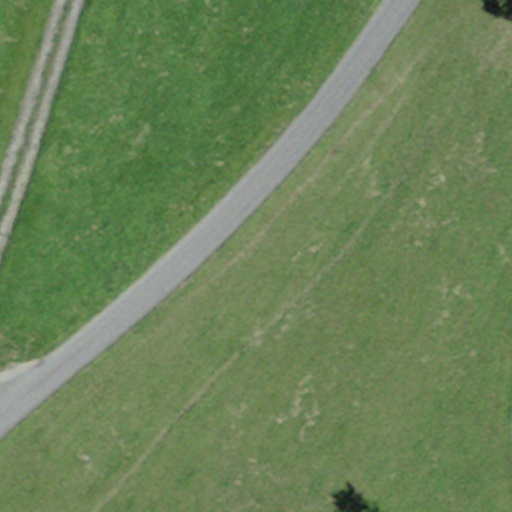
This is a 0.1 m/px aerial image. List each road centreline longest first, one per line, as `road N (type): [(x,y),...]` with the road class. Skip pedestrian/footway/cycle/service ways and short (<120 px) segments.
road 1 (residential): [(0,416),(217,225),(401,0)]
road 2 (track): [(69,0),(0,208)]
